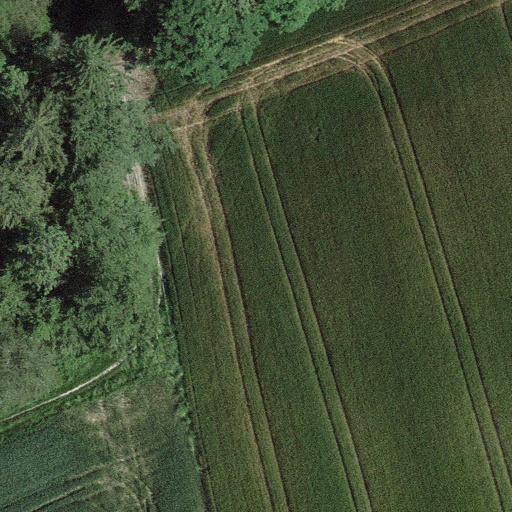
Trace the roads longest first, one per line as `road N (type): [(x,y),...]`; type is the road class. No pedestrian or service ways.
road 1 (track): [(0,381),(127,305),(172,206),(187,64)]
road 2 (track): [(0,142),(340,0)]
